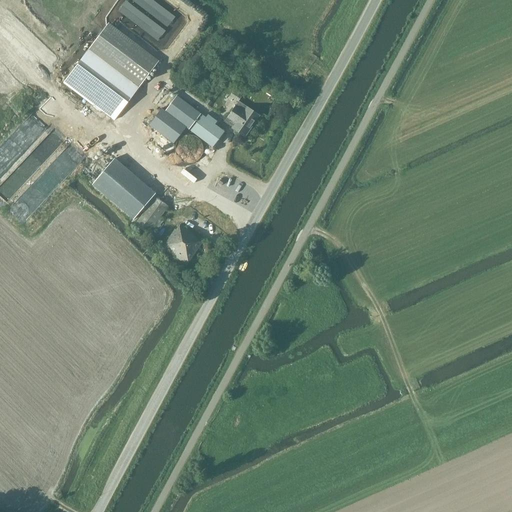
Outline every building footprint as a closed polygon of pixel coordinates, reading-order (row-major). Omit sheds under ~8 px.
[(115,120),(140,86),(157,64),(106,26),(90,48),(76,66),(64,82),(110,117),(115,120)] [(189,129),(200,113),(176,95),(165,110),(162,108),(149,125),(174,143),(186,127),(189,129)] [(243,137),(259,115),(239,102),(225,121),(233,126),(231,129),(243,137)] [(213,147),(224,132),(202,115),(191,130),(213,147)] [(166,152),(171,144),(153,134),(149,142),(166,152)] [(98,179),(143,212),(163,185),(118,153),(98,179)] [(233,178),(210,198),(225,215),(248,195),(233,178)] [(160,217),(169,206),(155,197),(143,213),(134,224),(151,236),(158,225),(159,226),(164,220),(160,217)] [(186,265),(202,242),(179,226),(175,232),(174,231),(161,249),(186,265)]
